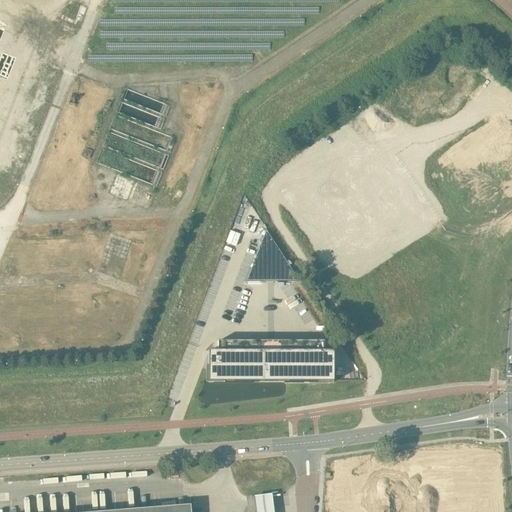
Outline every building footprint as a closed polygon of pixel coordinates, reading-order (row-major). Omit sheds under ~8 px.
[(142,0),(141,0),(157,0),(158,3),(153,9),(158,13),(213,12),(242,0),(142,0)] [(0,73),(20,22),(0,14),(0,73)] [(444,157),(479,211),(511,189),(511,129),(504,118),(444,157)] [(163,171),(169,136),(152,133),(147,162),(145,162),(144,167),(145,168),(142,181),(154,183),(156,169),(163,171)] [(118,172),(110,192),(131,201),(140,181),(118,172)] [(208,351),(208,382),(333,382),(333,351),(324,351),(324,341),(218,341),(218,351),(208,351)]
